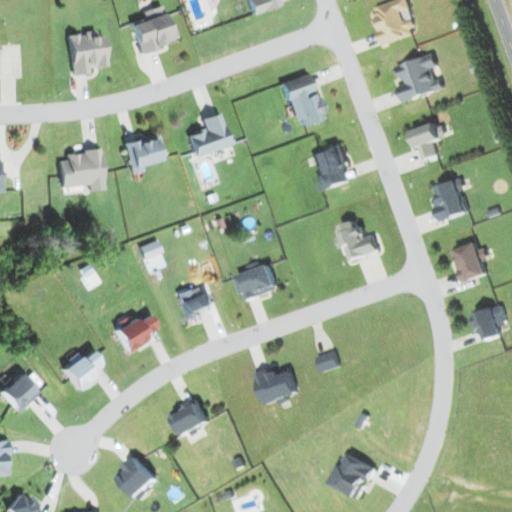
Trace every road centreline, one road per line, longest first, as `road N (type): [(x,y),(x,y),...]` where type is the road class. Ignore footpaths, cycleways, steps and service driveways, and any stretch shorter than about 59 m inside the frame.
road 1 (residential): [(401,511),(448,431),(449,338),(328,0)]
road 2 (residential): [(429,272),(199,357),(149,383),(71,453)]
road 3 (residential): [(0,114),(127,101),(337,23)]
